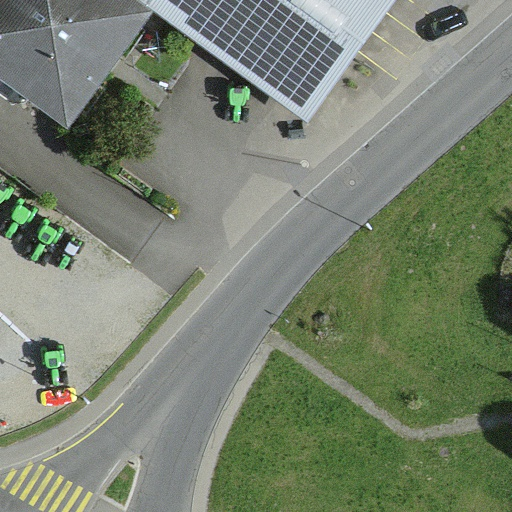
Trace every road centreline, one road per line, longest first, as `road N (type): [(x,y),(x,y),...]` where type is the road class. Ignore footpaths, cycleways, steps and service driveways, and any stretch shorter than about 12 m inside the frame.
road 1 (residential): [(207,351),(252,292),(511,60)]
road 2 (residential): [(207,351),(85,467),(53,511)]
road 3 (residential): [(157,511),(207,351)]
